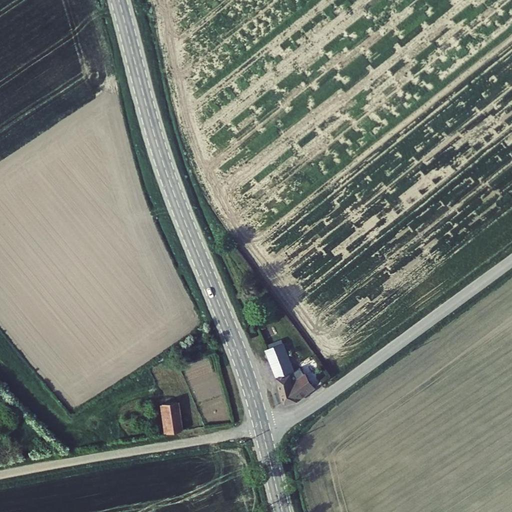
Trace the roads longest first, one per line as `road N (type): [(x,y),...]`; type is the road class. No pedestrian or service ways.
road 1 (primary): [(119,0),(172,190),(262,427)]
road 2 (unclassified): [(511,260),(309,408),(262,427)]
road 3 (track): [(262,427),(0,476)]
